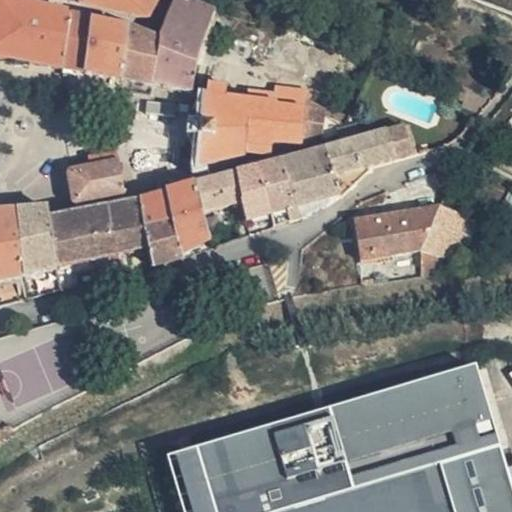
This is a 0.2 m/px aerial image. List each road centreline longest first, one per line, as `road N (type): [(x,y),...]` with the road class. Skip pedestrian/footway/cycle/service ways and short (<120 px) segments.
road 1 (residential): [(0,324),(305,226),(401,170)]
road 2 (unknown): [(0,77),(127,100)]
